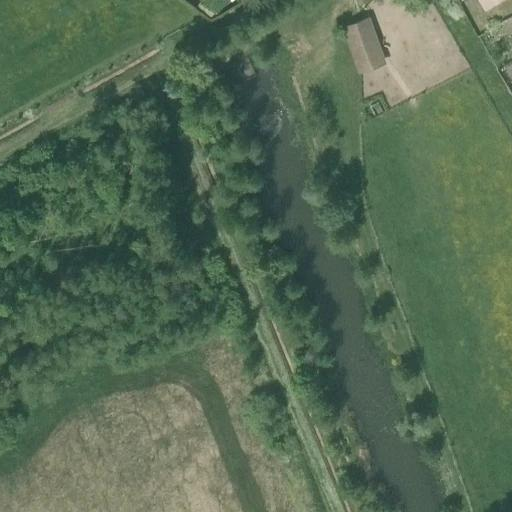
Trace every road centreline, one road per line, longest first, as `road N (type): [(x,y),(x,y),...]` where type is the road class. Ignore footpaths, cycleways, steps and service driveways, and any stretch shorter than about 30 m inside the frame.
road 1 (track): [(160,69),(336,511)]
road 2 (track): [(160,69),(0,162)]
road 3 (track): [(271,0),(160,69)]
